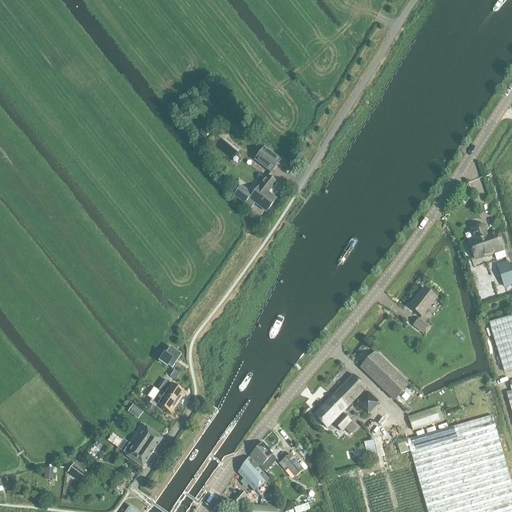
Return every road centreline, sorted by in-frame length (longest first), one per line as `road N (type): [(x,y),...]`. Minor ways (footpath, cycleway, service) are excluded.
road 1 (tertiary): [(201,511),(433,213),(511,92)]
road 2 (track): [(183,0),(282,84),(364,9),(396,28)]
road 3 (unclassified): [(290,200),(415,0)]
road 4 (track): [(370,511),(359,472),(381,464),(375,434),(393,410)]
